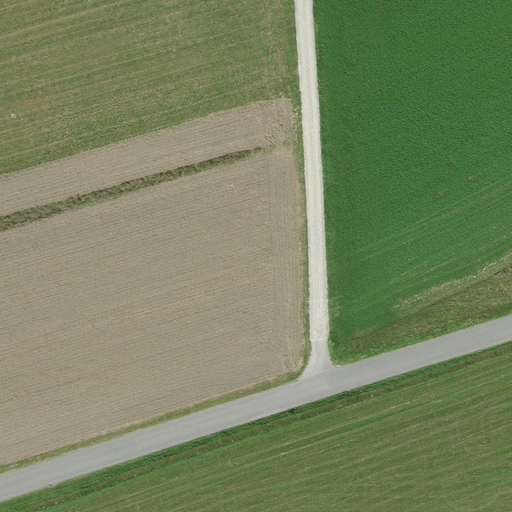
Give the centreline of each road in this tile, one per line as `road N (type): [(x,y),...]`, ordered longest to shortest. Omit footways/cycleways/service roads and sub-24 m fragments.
road 1 (unclassified): [(0,487),(511,327)]
road 2 (track): [(303,0),(326,386)]
